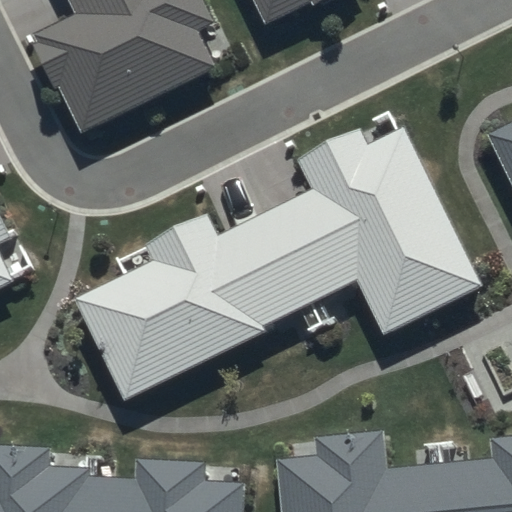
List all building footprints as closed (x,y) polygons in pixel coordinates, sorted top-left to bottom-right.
[(69,0),(76,11),(32,33),(83,135),(222,67),(204,31),(221,22),(210,0),(69,0)] [(253,0),(267,27),(321,0),(253,0)] [(80,304),(128,404),(364,293),(388,343),(489,295),(413,135),(375,152),(367,135),(303,166),(318,197),(223,242),(213,220),(149,251),(157,268),(80,304)] [(511,137),(495,145),(511,178),(511,137)] [(0,298),(18,290),(2,256),(17,248),(0,212),(0,298)] [(281,467),(286,511),(511,511),(511,447),(496,449),(498,464),(394,477),(390,439),(319,448),(321,462),(281,467)] [(0,511),(249,511),(251,490),(213,488),(212,468),(145,463),(144,478),(59,472),(60,455),(0,451),(0,511)]
